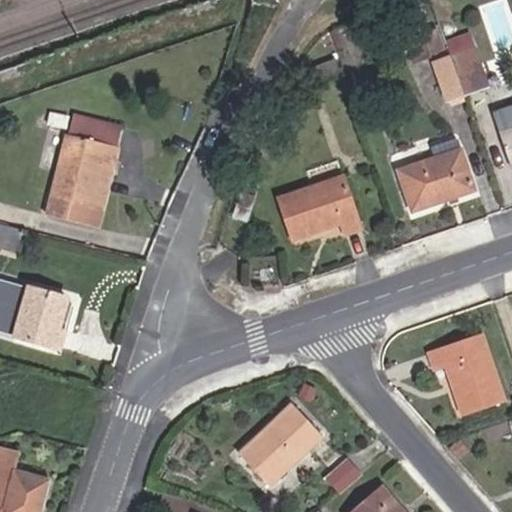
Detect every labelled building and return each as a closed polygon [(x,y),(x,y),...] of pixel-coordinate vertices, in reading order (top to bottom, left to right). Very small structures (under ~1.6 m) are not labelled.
[(426,51),(417,23),(401,28),(411,56),(426,51)] [(451,62),(464,97),(489,88),(477,53),(451,62)] [(446,103),(464,97),(451,62),(450,59),(433,65),(446,103)] [(334,60),(309,69),(313,81),(338,72),(334,60)] [(511,127),(499,132),(511,170),(511,127)] [(90,208),(105,146),(71,136),(50,217),(97,229),(102,210),(90,208)] [(411,213),(473,192),(457,141),(430,150),(434,160),(397,172),(411,213)] [(118,149),(105,146),(90,208),(102,210),(118,149)] [(232,230),(248,180),(245,178),(228,228),(232,230)] [(341,178),(278,199),(291,241),(340,224),(344,235),(359,230),(341,178)] [(244,234),(260,183),(248,180),(232,230),(244,234)] [(28,232),(0,224),(0,248),(22,255),(28,232)] [(56,346),(60,330),(69,299),(31,288),(17,335),(56,346)] [(69,333),(60,330),(56,346),(64,349),(69,333)] [(503,401),(481,338),(427,356),(432,370),(444,366),(461,415),(503,401)] [(295,405),(242,455),(272,487),(324,436),(295,405)] [(16,470),(20,453),(0,447),(0,511),(42,511),(51,480),(16,470)] [(342,491),(362,471),(348,456),(327,476),(342,491)] [(399,511),(391,503),(396,499),(384,486),(355,511),(399,511)] [(407,511),(396,499),(391,503),(399,511),(407,511)]
